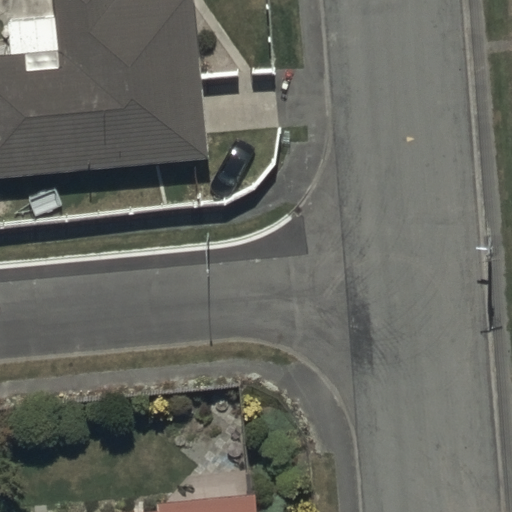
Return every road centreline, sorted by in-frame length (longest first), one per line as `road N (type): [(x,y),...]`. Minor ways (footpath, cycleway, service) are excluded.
road 1 (residential): [(409,287),(0,320)]
road 2 (residential): [(388,0),(409,287)]
road 3 (residential): [(409,287),(427,511)]
